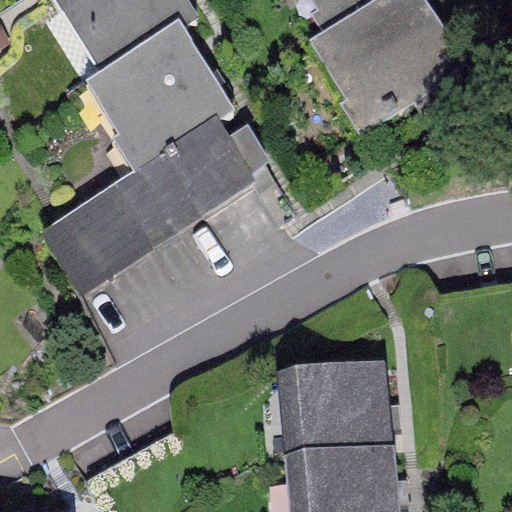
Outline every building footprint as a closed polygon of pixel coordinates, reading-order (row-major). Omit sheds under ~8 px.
[(180,0),(69,0),(122,81),(184,41),(200,30),(180,0)] [(295,0),(301,8),(313,0),(325,0),(349,36),(405,0),(295,0)] [(418,0),(405,0),(329,50),(384,132),(469,76),(418,0)] [(122,81),(106,92),(158,171),(220,130),(236,119),(184,41),(122,81)] [(158,171),(47,245),(80,295),(269,169),(250,141),(234,152),(220,130),(158,171)] [(386,378),(296,387),(303,470),(394,462),(386,378)] [(398,511),(394,462),(303,470),(307,508),(279,510),(279,511),(398,511)]
